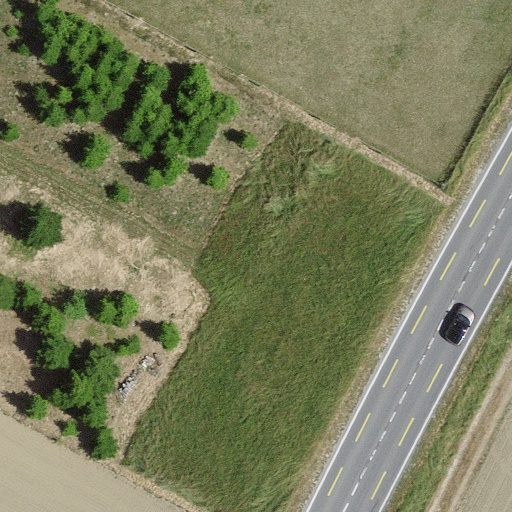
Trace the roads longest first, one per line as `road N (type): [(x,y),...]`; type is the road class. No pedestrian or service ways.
road 1 (primary): [(511,197),(344,511)]
road 2 (track): [(441,511),(511,375)]
